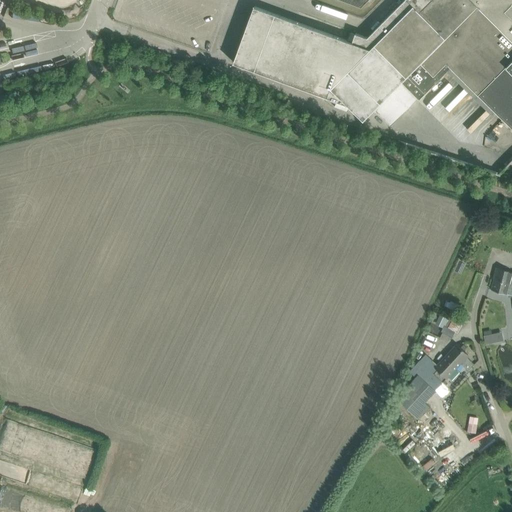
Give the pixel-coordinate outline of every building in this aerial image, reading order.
[(511,0),(404,0),(368,37),(356,33),(353,42),(254,6),(234,63),(348,104),(364,120),(375,109),(391,125),(418,97),(419,98),(450,67),(495,111),(502,105),(511,114),(511,0)] [(511,272),(497,268),(494,279),(510,283),(511,283),(511,272)] [(511,283),(510,283),(494,279),(491,289),(511,294),(511,283)] [(463,324),(454,319),(450,316),(445,326),(457,333),(463,324)] [(503,340),(502,332),(484,336),(486,344),(503,340)] [(415,383),(399,405),(410,414),(416,419),(428,406),(423,401),(446,377),(456,366),(460,362),(461,363),(468,370),(474,364),(466,356),(467,354),(457,345),(446,356),(438,364),(433,360),(426,367),(422,373),(423,374),(415,383)] [(472,403),(467,398),(473,393),(466,386),(452,400),(463,411),(472,403)] [(476,434),(478,423),(469,422),(468,432),(476,434)]
